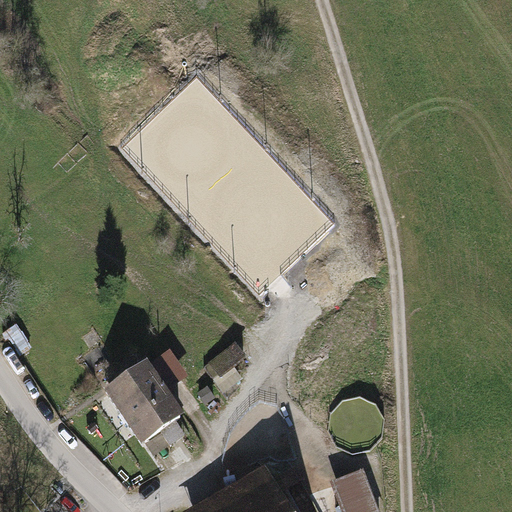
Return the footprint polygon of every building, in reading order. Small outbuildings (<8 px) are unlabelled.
[(235,345),(210,365),(222,380),(247,360),(235,345)] [(104,393),(141,449),(185,420),(147,365),(104,393)] [(372,445),(380,431),(380,425),(372,405),(352,397),(346,398),(332,406),(324,426),(329,442),(332,446),(352,454),(372,445)] [(287,511),(266,471),(192,511),(287,511)] [(331,484),(342,511),(378,511),(363,472),(331,484)]
